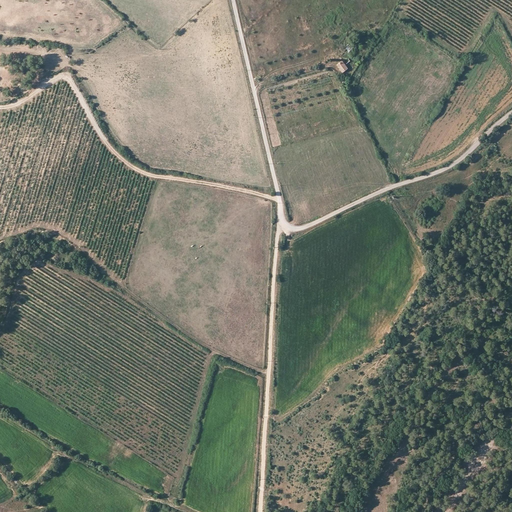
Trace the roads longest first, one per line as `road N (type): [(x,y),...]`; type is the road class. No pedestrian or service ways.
road 1 (track): [(278,195),(152,174),(102,137),(58,79),(0,107)]
road 2 (track): [(261,511),(282,221)]
road 3 (unclassified): [(282,221),(292,229),(311,224),(455,164),(511,113)]
road 4 (unclassified): [(282,221),(232,0)]
